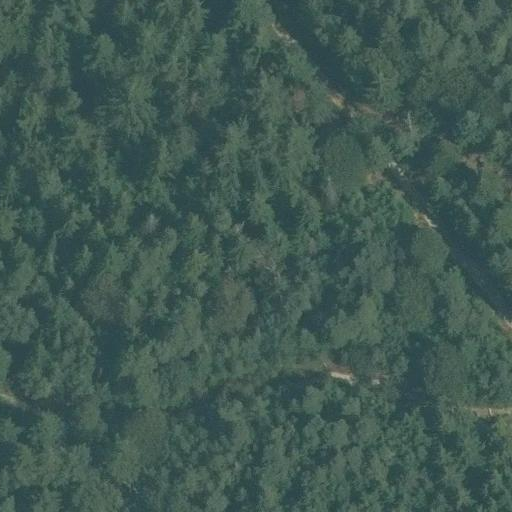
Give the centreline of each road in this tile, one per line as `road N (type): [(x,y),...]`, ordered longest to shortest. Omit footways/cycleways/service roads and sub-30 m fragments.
road 1 (track): [(474,435),(350,378),(287,381),(224,397),(172,423),(107,424),(0,389)]
road 2 (track): [(511,331),(253,0)]
